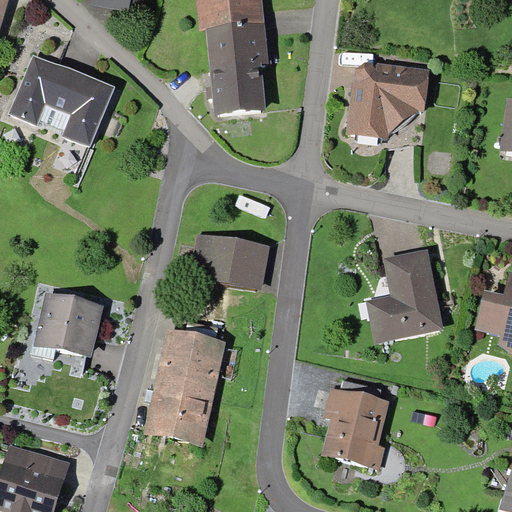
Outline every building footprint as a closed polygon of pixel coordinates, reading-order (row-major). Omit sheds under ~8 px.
[(210,35),(214,74),(254,70),(263,69),(256,0),(255,0),(211,5),(214,35),(210,35)] [(87,151),(110,96),(32,62),(8,118),(87,151)] [(214,103),(216,119),(258,115),(254,70),(214,74),(212,74),(213,92),(206,93),(207,104),(214,103)] [(360,87),(354,91),(348,138),(384,143),(386,125),(400,114),(419,116),(423,80),(376,74),(370,78),(367,73),(363,73),(356,78),(355,82),(360,87)] [(261,252),(198,240),(190,282),(253,294),(261,252)] [(427,288),(422,261),(386,268),(395,313),(370,318),(375,344),(436,332),(432,314),(438,313),(433,286),(427,288)] [(511,281),(509,281),(504,302),(488,311),(503,335),(499,349),(511,357),(511,281)] [(84,360),(94,314),(48,303),(37,350),(84,360)] [(194,446),(215,350),(171,340),(158,402),(151,400),(149,412),(155,413),(150,436),(194,446)] [(370,453),(381,408),(330,395),(323,421),(334,423),(324,460),(365,470),(365,469),(360,467),(364,452),(370,453)] [(58,469),(22,458),(21,463),(8,459),(0,484),(0,511),(49,511),(57,486),(53,484),(58,469)] [(511,511),(511,463),(497,511),(511,511)]
